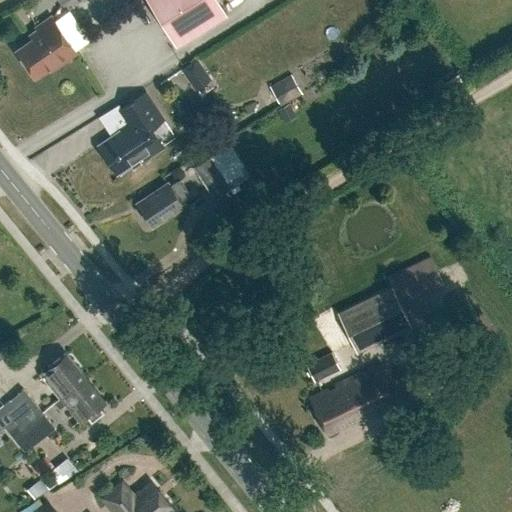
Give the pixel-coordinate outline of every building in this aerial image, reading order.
[(221,0),(149,0),(176,43),(228,10),(221,0)] [(32,37),(15,50),(35,75),(49,64),(50,66),(75,48),(50,14),(34,25),(37,29),(30,34),(32,37)] [(211,79),(197,58),(180,69),(194,90),(211,79)] [(290,74),(268,85),(279,105),(301,93),(290,74)] [(144,158),(162,146),(150,128),(163,119),(145,92),(120,109),(130,124),(98,145),(116,172),(142,154),(144,158)] [(219,149),(193,166),(196,171),(213,198),(228,188),(239,181),(232,171),(222,153),(219,149)] [(168,182),(137,203),(152,226),(186,203),(183,199),(189,194),(179,179),(170,185),(168,182)] [(428,256),(392,267),(401,296),(437,285),(428,256)] [(400,304),(391,285),(336,312),(355,353),(410,325),(400,304)] [(305,364),(314,381),(340,369),(331,351),(305,364)] [(39,374),(58,398),(85,377),(65,353),(39,374)] [(309,397),(326,433),(349,423),(350,425),(399,402),(381,364),(309,397)] [(97,406),(104,401),(85,377),(58,398),(53,402),(59,408),(64,404),(78,421),(87,414),(92,421),(102,412),(97,406)] [(7,412),(0,416),(0,429),(4,427),(6,430),(17,424),(28,416),(39,408),(38,406),(23,388),(11,398),(3,404),(1,405),(7,412)] [(17,424),(6,430),(22,450),(24,453),(33,445),(54,428),(39,408),(28,416),(17,424)] [(53,482),(72,468),(62,455),(43,469),(53,482)] [(170,511),(164,503),(166,501),(151,482),(133,496),(122,482),(103,497),(115,511),(170,511)] [(57,511),(47,499),(29,511),(57,511)]
